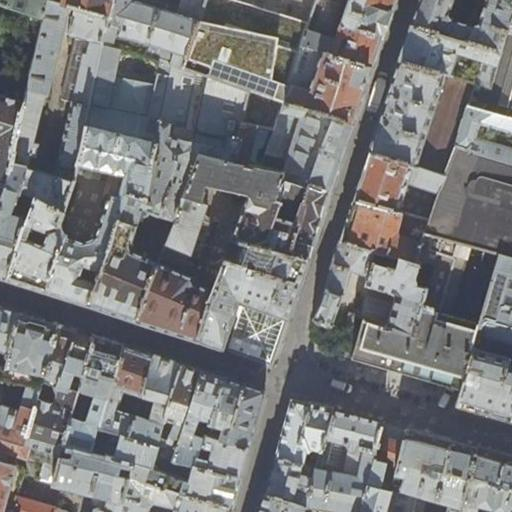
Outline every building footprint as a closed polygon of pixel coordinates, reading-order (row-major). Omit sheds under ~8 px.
[(0,0),(0,5),(42,18),(46,0),(48,1),(48,0),(63,0),(62,5),(108,17),(113,0),(0,0)] [(23,103),(0,198),(0,277),(7,280),(28,217),(13,213),(20,191),(34,198),(62,213),(73,183),(76,168),(102,41),(108,17),(62,5),(48,1),(46,0),(42,18),(23,103)] [(113,0),(108,17),(102,41),(124,48),(162,61),(173,64),(184,67),(205,0),(113,0)] [(205,0),(184,67),(247,90),(241,122),(274,132),(285,102),(292,83),(289,81),(301,46),(316,0),(205,0)] [(384,33),(395,0),(316,0),(301,46),(372,69),(384,33)] [(511,0),(418,0),(410,26),(499,52),(511,9),(511,0)] [(511,9),(499,52),(489,88),(474,84),(467,106),(511,119),(511,9)] [(405,43),(399,62),(474,84),(489,88),(499,52),(410,26),(405,43)] [(57,296),(87,305),(109,252),(111,250),(125,196),(145,200),(173,64),(162,61),(156,86),(116,75),(124,48),(102,41),(76,168),(114,176),(103,217),(96,241),(83,242),(82,243),(66,238),(66,236),(64,235),(63,215),(64,215),(64,213),(62,213),(34,198),(28,217),(7,280),(57,296)] [(369,78),(372,69),(301,46),(289,81),(292,83),(285,102),(354,125),(369,78)] [(382,114),(369,151),(444,175),(454,146),(511,162),(511,119),(467,106),(474,84),(399,62),(382,114)] [(111,313),(135,321),(159,262),(130,251),(128,247),(140,215),(142,216),(145,216),(148,215),(148,212),(175,222),(185,193),(199,154),(234,162),(241,122),(247,90),(184,67),(173,64),(145,200),(125,196),(111,250),(109,252),(87,305),(111,313)] [(0,198),(23,103),(0,96),(0,198)] [(175,222),(159,262),(135,321),(166,331),(197,341),(205,311),(205,310),(212,290),(193,283),(193,279),(191,277),(173,269),(175,264),(184,267),(189,253),(191,251),(201,254),(213,220),(202,217),(206,204),(208,204),(212,186),(247,194),(229,240),(231,241),(309,260),(320,226),(334,184),(343,156),(354,125),(285,102),(274,132),(241,122),(234,162),(199,154),(185,193),(175,222)] [(361,174),(353,199),(427,221),(423,233),(470,247),(498,255),(511,258),(511,162),(454,146),(444,175),(369,151),(361,174)] [(346,218),(339,240),(413,261),(423,233),(427,221),(353,199),(346,218)] [(441,383),(460,389),(471,350),(479,324),(445,314),(458,265),(464,266),(470,247),(423,233),(413,261),(433,267),(414,326),(413,326),(409,333),(363,319),(351,359),(374,365),(398,372),(441,383)] [(354,316),(363,319),(409,333),(413,326),(414,326),(433,267),(413,261),(339,240),(326,277),(312,319),(329,325),(349,270),(367,276),(364,285),(392,292),(394,296),(392,304),(367,297),(365,298),(362,297),(357,311),(355,311),(354,315),(348,313),(344,322),(351,324),(354,316)] [(270,365),(272,366),(290,314),(291,312),(309,260),(231,241),(212,290),(205,310),(205,311),(197,341),(235,354),(270,365)] [(471,350),(460,389),(456,405),(511,420),(511,258),(498,255),(479,324),(471,350)] [(0,365),(2,366),(19,312),(0,305),(0,365)] [(35,398),(39,381),(56,324),(30,315),(19,312),(2,366),(0,365),(0,437),(10,441),(22,445),(35,398)] [(63,326),(56,324),(39,381),(56,387),(52,402),(35,398),(22,445),(10,441),(0,437),(0,451),(9,454),(19,456),(20,456),(44,463),(56,467),(63,444),(71,417),(77,391),(58,386),(72,342),(76,330),(63,326)] [(90,334),(76,330),(72,342),(83,345),(91,347),(95,336),(90,334)] [(114,342),(95,336),(91,347),(79,389),(93,393),(85,421),(71,417),(63,444),(91,453),(92,451),(95,440),(98,425),(123,345),(114,342)] [(79,389),(91,347),(83,345),(72,342),(58,386),(77,391),(79,389)] [(136,349),(123,345),(98,425),(95,440),(109,443),(113,430),(128,436),(140,396),(142,393),(150,354),(136,349)] [(164,358),(150,354),(142,393),(140,396),(128,436),(157,446),(159,436),(163,419),(179,363),(164,358)] [(189,366),(179,363),(163,419),(159,436),(180,442),(198,381),(201,370),(189,366)] [(213,374),(201,370),(198,381),(180,442),(175,458),(197,465),(206,436),(209,435),(225,378),(213,374)] [(241,384),(225,378),(209,435),(249,448),(251,439),(261,404),(264,395),(264,394),(263,391),(241,384)] [(281,435),(275,458),(314,468),(334,409),(314,404),(309,403),(308,405),(294,400),(291,401),(281,435)] [(412,511),(417,492),(391,483),(403,442),(379,436),(384,422),(369,418),(334,409),(314,468),(304,507),(334,511),(302,511),(303,511),(303,507),(288,501),(266,493),(265,494),(258,511),(412,511)] [(390,424),(384,422),(379,436),(403,442),(407,429),(390,424)] [(460,511),(477,448),(441,438),(407,429),(403,442),(391,483),(417,492),(412,511),(460,511)] [(234,503),(241,478),(197,465),(175,458),(180,442),(159,436),(157,446),(128,436),(113,430),(109,443),(105,455),(106,457),(134,463),(130,477),(232,509),(234,503)] [(248,452),(249,448),(209,435),(206,436),(197,465),(241,478),(248,452)] [(120,511),(130,477),(134,463),(106,457),(105,455),(92,451),(91,453),(63,444),(56,467),(44,463),(39,480),(52,483),(53,484),(84,492),(84,493),(89,495),(93,499),(94,505),(93,506),(92,507),(97,508),(95,510),(94,511),(65,511),(18,498),(25,474),(22,469),(17,468),(15,466),(6,463),(9,454),(0,451),(0,511),(120,511)] [(511,457),(506,456),(477,448),(460,511),(507,511),(511,495),(511,457)] [(271,475),(266,493),(288,501),(303,507),(304,507),(314,468),(275,458),(271,475)] [(120,511),(230,511),(232,509),(130,477),(120,511)]
